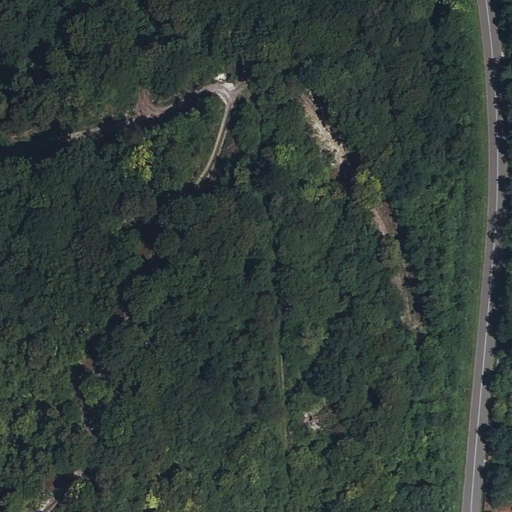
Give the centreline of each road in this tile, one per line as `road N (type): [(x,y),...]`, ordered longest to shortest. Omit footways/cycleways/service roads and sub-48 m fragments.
road 1 (tertiary): [(486,0),(493,57),(484,351),(466,511)]
road 2 (track): [(271,252),(265,191),(249,156),(242,106),(229,88),(0,166)]
